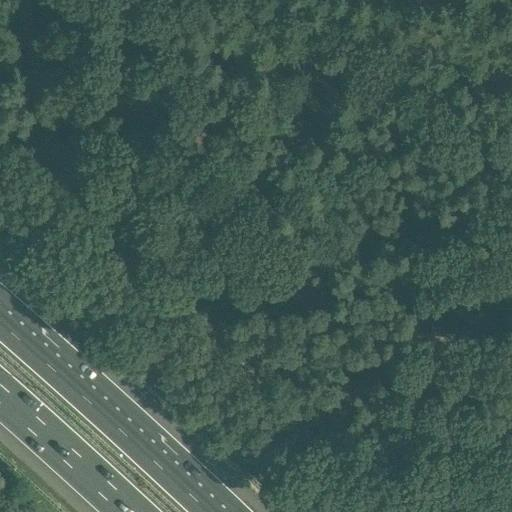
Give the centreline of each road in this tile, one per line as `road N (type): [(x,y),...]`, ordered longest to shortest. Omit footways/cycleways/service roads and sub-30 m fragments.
road 1 (motorway): [(216,511),(0,307)]
road 2 (motorway): [(0,398),(124,511)]
